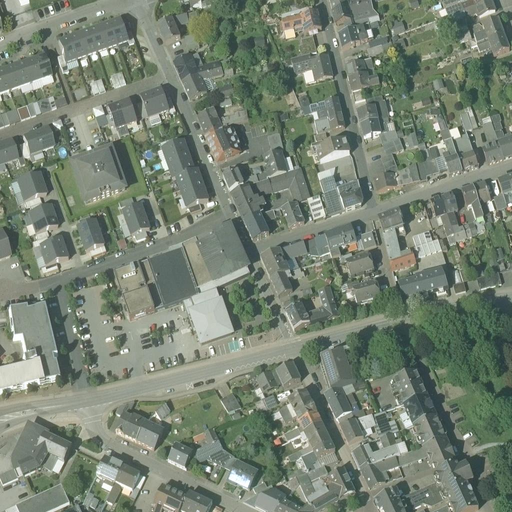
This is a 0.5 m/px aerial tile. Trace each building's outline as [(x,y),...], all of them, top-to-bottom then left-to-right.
[(190,0),(190,1),(193,9),(201,7),(201,5),(209,3),(209,5),(217,3),(218,3),(216,0),(190,0)] [(217,3),(219,9),(231,5),(229,0),(216,0),(218,3),(217,3)] [(338,0),(329,2),(332,14),(349,10),(368,6),(367,0),(338,0)] [(419,9),(416,0),(414,0),(408,2),(411,12),(419,9)] [(461,6),(464,12),(491,2),(490,0),(471,0),(472,2),(461,6)] [(252,1),(244,3),(246,10),(254,8),(252,1)] [(495,13),(491,2),(464,12),(456,15),(458,21),(464,19),(466,18),(466,19),(477,15),(479,19),(495,13)] [(368,6),(349,10),(352,22),(358,21),(357,17),(370,14),(368,6)] [(456,15),(464,12),(461,6),(445,12),(447,18),(450,17),(456,15)] [(299,13),(301,19),(313,16),(312,10),(299,13)] [(343,24),(352,22),(349,10),(332,14),(335,26),(343,24)] [(301,19),(299,13),(283,17),(284,23),(301,19)] [(358,21),(352,22),(352,24),(368,21),(376,19),(370,14),(357,17),(358,21)] [(282,24),(284,34),(293,32),(303,30),(303,33),(304,37),(321,32),(317,15),(313,16),(301,19),(284,23),(282,24)] [(453,25),(464,21),(464,19),(458,21),(456,15),(450,17),(452,23),(453,25)] [(175,20),(172,22),(175,28),(188,25),(188,22),(186,17),(175,20)] [(439,27),(452,23),(450,17),(447,18),(437,22),(439,25),(439,27)] [(351,26),(352,32),(363,29),(369,27),(368,21),(352,24),(353,26),(351,26)] [(453,25),(455,31),(467,27),(464,21),(453,25)] [(474,41),(477,47),(488,43),(503,37),(504,37),(498,21),(482,27),(486,38),(483,37),(475,40),(474,41)] [(120,22),(109,26),(117,48),(118,48),(126,45),(128,44),(125,36),(120,22)] [(180,41),(175,28),(172,22),(157,28),(165,47),(180,41)] [(343,24),(345,35),(352,32),(351,26),(353,26),(352,24),(352,22),(343,24)] [(401,23),(390,27),(394,37),(405,32),(401,23)] [(452,23),(439,27),(442,36),(455,31),(453,25),(452,23)] [(369,27),(363,29),(364,34),(379,29),(377,24),(369,27)] [(437,38),(442,36),(439,27),(439,25),(433,27),(437,38)] [(107,51),(117,48),(109,26),(99,29),(107,51)] [(471,40),(467,28),(456,32),(460,44),(471,40)] [(106,52),(107,51),(99,29),(89,33),(97,55),(99,54),(106,52)] [(338,37),(342,53),(354,48),(367,44),(367,43),(365,36),(364,34),(363,29),(352,32),(345,35),(338,37)] [(294,35),(293,32),(284,34),(286,42),(295,39),(294,35)] [(87,59),(97,55),(89,33),(79,37),(87,59)] [(184,39),(186,47),(209,41),(207,33),(184,39)] [(131,34),(125,36),(128,44),(129,47),(135,45),(131,34)] [(371,34),(365,36),(367,43),(367,44),(364,45),(365,46),(374,43),(371,34)] [(76,62),(87,59),(79,37),(69,40),(76,62)] [(503,37),(488,43),(491,52),(494,58),(509,53),(503,37)] [(263,38),(253,40),(255,49),(265,47),(263,38)] [(301,59),(309,57),(316,55),(312,39),(301,42),(302,47),(299,51),(301,59)] [(66,66),(76,62),(69,40),(58,44),(63,57),(66,66)] [(368,45),(370,51),(381,48),(387,46),(385,41),(368,45)] [(403,41),(392,45),(395,53),(406,49),(403,41)] [(483,55),(491,52),(488,43),(477,47),(479,54),(482,53),(483,55)] [(186,47),(188,53),(199,50),(198,44),(186,47)] [(126,45),(118,48),(120,53),(128,50),(126,45)] [(381,48),(383,55),(393,52),(391,45),(387,46),(381,48)] [(383,55),(381,48),(370,51),(367,52),(369,59),(383,55)] [(191,59),(196,70),(203,69),(197,56),(191,59)] [(44,57),(33,61),(41,83),(51,79),(44,57)] [(66,66),(63,57),(57,59),(63,76),(68,74),(68,73),(66,66)] [(311,62),(309,57),(291,62),(294,77),(304,75),(313,72),(311,62)] [(460,61),(464,72),(475,68),(472,57),(460,61)] [(173,66),(181,84),(198,77),(196,70),(191,59),(190,58),(173,66)] [(313,72),(315,84),(332,80),(327,58),(311,62),(313,72)] [(30,86),(41,83),(33,61),(23,65),(30,86)] [(219,64),(221,71),(231,68),(229,61),(219,64)] [(76,62),(66,66),(68,73),(79,69),(76,62)] [(345,68),(349,82),(366,78),(365,73),(373,71),(371,62),(370,62),(345,68)] [(196,70),(198,77),(221,71),(219,64),(203,69),(196,70)] [(20,90),(30,86),(23,65),(12,68),(20,90)] [(10,94),(20,90),(12,68),(2,72),(10,94)] [(233,77),(231,68),(221,71),(223,77),(233,77)] [(223,77),(221,71),(198,77),(201,83),(208,81),(223,77)] [(0,96),(10,94),(2,72),(0,72),(0,96)] [(307,86),(315,84),(313,72),(304,75),(307,86)] [(116,77),(120,88),(125,86),(121,75),(116,77)] [(120,88),(116,77),(110,79),(114,90),(120,88)] [(201,83),(198,77),(181,84),(189,103),(207,95),(206,94),(201,83)] [(368,83),(366,78),(349,82),(352,95),(369,91),(379,89),(377,81),(368,83)] [(51,79),(41,83),(43,89),(53,85),(51,79)] [(441,80),(431,83),(435,93),(444,90),(441,80)] [(201,83),(206,94),(213,91),(208,81),(201,83)] [(101,82),(95,84),(99,95),(105,93),(101,82)] [(30,86),(32,92),(33,93),(43,89),(41,83),(30,86)] [(94,97),(99,95),(95,84),(90,86),(94,97)] [(30,86),(20,90),(22,96),(32,92),(30,86)] [(216,93),(219,102),(229,99),(233,98),(231,89),(216,93)] [(161,91),(151,95),(158,117),(169,114),(164,101),(161,91)] [(52,99),(56,110),(67,106),(63,95),(52,99)] [(149,121),(158,117),(151,95),(140,99),(142,104),(148,119),(148,121),(149,121)] [(353,99),(355,105),(365,102),(366,102),(364,96),(353,99)] [(302,110),(309,108),(306,98),(298,100),(300,111),(302,110)] [(365,102),(367,109),(373,108),(383,106),(383,105),(382,98),(366,102),(365,102)] [(47,101),(51,112),(56,110),(52,99),(47,101)] [(169,114),(170,116),(175,114),(170,99),(164,101),(169,114)] [(219,102),(221,109),(231,106),(229,99),(219,102)] [(429,99),(420,102),(423,109),(431,106),(429,99)] [(41,103),(45,114),(51,112),(47,101),(41,103)] [(314,124),(317,137),(325,135),(344,130),(337,101),(310,108),(311,115),(320,113),(322,122),(314,124)] [(36,104),(40,116),(45,114),(41,103),(36,104)] [(129,103),(119,106),(126,128),(137,125),(135,120),(131,108),(129,103)] [(36,117),(40,116),(36,104),(32,106),(36,117)] [(142,104),(137,106),(141,118),(142,121),(148,119),(142,104)] [(373,108),(373,110),(374,110),(378,123),(387,121),(388,121),(384,104),(383,105),(383,106),(373,108)] [(26,108),(30,119),(36,117),(32,106),(26,108)] [(117,132),(126,128),(119,106),(108,110),(111,117),(115,128),(116,132),(117,132)] [(135,120),(141,118),(137,106),(131,108),(135,120)] [(30,119),(26,108),(17,111),(21,123),(30,119)] [(93,111),(96,120),(104,117),(101,108),(93,111)] [(302,110),(304,117),(311,115),(310,108),(309,108),(302,110)] [(469,120),(473,119),(470,109),(465,110),(467,116),(468,120),(469,120)] [(377,123),(378,123),(374,110),(373,110),(367,111),(357,114),(360,128),(377,123)] [(16,112),(5,115),(9,127),(20,123),(16,112)] [(197,120),(204,136),(221,129),(220,126),(214,112),(197,120)] [(235,116),(235,118),(236,118),(239,125),(248,123),(246,113),(235,116)] [(0,117),(4,129),(9,127),(5,115),(0,117)] [(287,116),(276,119),(278,125),(288,122),(287,116)] [(473,119),(469,120),(468,120),(467,116),(460,118),(465,134),(471,132),(472,132),(477,130),(473,119)] [(104,117),(96,120),(100,133),(109,130),(105,119),(104,117)] [(115,128),(111,117),(105,119),(109,130),(115,128)] [(161,125),(158,117),(149,121),(152,129),(161,125)] [(491,126),(494,135),(501,133),(501,132),(499,124),(500,123),(498,117),(489,120),(491,126)] [(227,128),(239,125),(236,118),(235,118),(224,121),(225,124),(220,126),(221,129),(227,128)] [(482,122),(484,128),(491,126),(489,120),(482,122)] [(378,123),(377,123),(381,137),(387,135),(385,128),(388,127),(387,121),(378,123)] [(52,126),(55,134),(64,131),(61,122),(52,126)] [(440,134),(447,131),(444,122),(437,124),(440,134)] [(379,137),(381,137),(377,123),(360,128),(364,141),(379,137)] [(387,135),(395,133),(393,125),(388,127),(385,128),(387,135)] [(55,134),(52,126),(46,128),(47,131),(49,136),(55,134)] [(487,144),(491,143),(496,141),(494,135),(491,126),(484,128),(482,129),(487,144)] [(129,135),(126,128),(117,132),(119,139),(129,135)] [(204,136),(208,144),(229,134),(227,128),(221,129),(204,136)] [(451,143),(460,139),(457,130),(448,133),(451,143)] [(47,131),(35,136),(41,154),(54,149),(53,148),(49,136),(47,131)] [(440,134),(444,145),(451,143),(448,133),(447,131),(440,134)] [(379,137),(382,147),(398,141),(395,133),(387,135),(381,137),(379,137)] [(503,140),(501,133),(494,135),(496,141),(498,146),(502,144),(501,141),(503,140)] [(49,136),(53,148),(59,145),(55,134),(49,136)] [(239,156),(229,134),(208,144),(217,166),(239,156)] [(314,138),(315,143),(321,142),(327,141),(325,135),(317,137),(314,138)] [(418,148),(415,135),(406,138),(409,150),(418,148)] [(29,158),(41,154),(35,136),(22,140),(24,145),(29,158)] [(267,139),(272,157),(280,155),(283,154),(279,136),(267,139)] [(461,142),(452,145),(462,175),(478,170),(467,137),(460,139),(461,142)] [(166,144),(168,149),(179,146),(177,140),(167,143),(166,144)] [(382,147),(386,158),(392,156),(403,152),(399,141),(382,147)] [(498,146),(496,141),(491,143),(493,147),(489,149),(482,151),(487,167),(503,161),(498,146)] [(498,146),(503,161),(511,158),(511,141),(506,143),(502,144),(498,146)] [(316,151),(320,165),(349,156),(345,142),(323,149),(315,151),(316,151)] [(312,152),(316,151),(315,151),(323,149),(321,143),(311,146),(312,152)] [(449,179),(462,175),(452,145),(451,143),(444,145),(449,157),(443,159),(447,173),(449,179)] [(11,144),(0,147),(0,152),(5,166),(17,162),(16,157),(11,144)] [(162,153),(165,162),(187,154),(184,144),(179,146),(168,149),(161,152),(162,153)] [(29,158),(24,145),(19,147),(21,155),(23,161),(29,159),(29,158)] [(422,163),(423,165),(436,161),(437,161),(434,150),(426,152),(425,148),(419,150),(422,163)] [(157,154),(160,164),(165,162),(162,153),(157,154)] [(29,158),(29,159),(31,165),(44,160),(41,154),(29,158)] [(89,199),(91,204),(120,194),(118,189),(123,187),(113,158),(108,160),(106,154),(77,164),(79,170),(73,172),(83,201),(89,199)] [(165,162),(169,172),(191,164),(187,154),(165,162)] [(17,162),(20,168),(25,167),(23,161),(21,155),(16,157),(17,162)] [(268,174),(270,181),(283,177),(286,176),(286,175),(282,162),(280,155),(272,157),(263,159),(268,174)] [(398,173),(392,156),(386,158),(380,161),(387,177),(398,173)] [(437,161),(436,161),(440,175),(447,173),(443,159),(437,161)] [(282,162),(286,175),(294,173),(290,160),(282,162)] [(427,179),(440,175),(436,161),(423,165),(427,179)] [(169,172),(165,162),(160,164),(164,174),(169,172)] [(427,182),(423,165),(422,163),(415,166),(420,184),(427,182)] [(172,182),(175,181),(194,174),(191,164),(169,172),(172,182)] [(399,174),(403,188),(420,184),(415,166),(399,174)] [(229,193),(243,188),(241,183),(237,172),(222,178),(229,193)] [(283,177),(287,191),(290,190),(304,186),(300,172),(286,176),(283,177)] [(317,176),(319,184),(332,180),(329,172),(317,176)] [(33,173),(20,177),(22,183),(35,178),(33,173)] [(175,181),(179,191),(201,183),(198,173),(194,174),(175,181)] [(256,178),(258,186),(268,183),(267,182),(270,181),(268,174),(256,178)] [(373,181),(376,194),(403,188),(399,174),(393,177),(373,181)] [(511,176),(497,181),(502,197),(503,197),(511,193),(511,176)] [(17,185),(20,195),(42,187),(39,177),(35,178),(22,183),(17,185)] [(271,195),(272,195),(287,191),(283,177),(270,181),(267,182),(268,183),(271,195)] [(256,178),(241,183),(243,188),(245,187),(246,190),(258,186),(256,178)] [(319,184),(324,197),(338,193),(333,179),(332,180),(319,184)] [(179,191),(182,201),(205,193),(201,183),(179,191)] [(247,190),(247,191),(251,199),(255,198),(256,200),(271,195),(268,183),(247,190)] [(11,187),(14,197),(20,195),(17,185),(11,187)] [(290,190),(295,207),(296,206),(307,203),(309,202),(307,196),(304,186),(290,190)] [(358,186),(354,187),(350,189),(338,193),(324,197),(327,207),(331,219),(344,214),(339,200),(360,194),(358,186)] [(484,186),(472,190),(483,220),(490,218),(485,205),(489,203),(484,186)] [(46,198),(42,187),(20,195),(24,205),(39,200),(46,198)] [(477,222),(483,220),(472,190),(461,193),(467,211),(471,209),(476,223),(477,222)] [(231,198),(241,220),(257,213),(264,209),(262,204),(255,208),(251,199),(247,191),(231,198)] [(208,204),(205,193),(182,201),(186,211),(188,211),(199,207),(208,204)] [(506,206),(511,203),(511,193),(503,197),(506,206)] [(339,200),(344,214),(361,208),(363,205),(360,194),(339,200)] [(24,205),(20,195),(14,197),(18,207),(24,205)] [(452,196),(441,200),(451,230),(456,228),(457,231),(458,230),(453,215),(458,213),(452,196)] [(318,199),(321,209),(327,207),(324,197),(318,199)] [(493,200),(498,213),(504,210),(500,197),(493,200)] [(314,224),(325,221),(321,209),(318,199),(309,202),(307,203),(314,224)] [(26,211),(29,210),(41,206),(39,200),(24,205),(26,211)] [(133,200),(119,205),(121,211),(135,206),(133,200)] [(443,227),(447,240),(454,238),(451,230),(441,200),(430,203),(436,221),(440,219),(443,227)] [(43,211),(41,206),(29,210),(31,215),(43,211)] [(281,211),(289,232),(304,226),(296,206),(295,207),(281,211)] [(188,211),(190,216),(201,212),(199,207),(188,211)] [(331,219),(327,207),(321,209),(325,221),(331,219)] [(123,214),(127,227),(145,220),(141,208),(123,214)] [(28,217),(31,227),(54,219),(50,209),(43,211),(31,215),(28,217)] [(244,226),(259,219),(257,213),(241,220),(244,226)] [(266,216),(268,223),(275,221),(273,214),(266,216)] [(379,220),(384,236),(393,234),(403,230),(398,214),(379,220)] [(260,218),(259,219),(244,226),(244,227),(252,244),(253,245),(269,237),(262,222),(268,223),(266,216),(260,218)] [(26,229),(31,227),(28,217),(22,219),(26,229)] [(490,218),(483,220),(485,227),(492,224),(490,218)] [(57,230),(54,219),(31,227),(35,237),(46,233),(57,230)] [(78,224),(80,229),(92,225),(89,220),(78,224)] [(149,233),(145,220),(127,227),(131,239),(134,238),(146,234),(149,233)] [(476,223),(473,225),(477,237),(485,234),(483,227),(479,229),(477,222),(476,223)] [(95,224),(92,225),(80,229),(77,230),(81,243),(100,236),(95,224)] [(473,225),(467,227),(471,239),(477,237),(473,225)] [(125,241),(131,239),(127,227),(120,229),(125,241)] [(456,244),(471,239),(467,227),(458,230),(457,231),(456,228),(451,230),(454,238),(456,244)] [(114,276),(130,323),(182,305),(190,302),(194,314),(220,304),(216,292),(250,277),(247,271),(247,270),(242,258),(229,229),(219,233),(219,231),(181,248),(182,253),(139,268),(138,267),(114,276)] [(330,256),(332,262),(340,259),(339,254),(342,253),(342,250),(356,246),(354,240),(351,230),(324,238),(328,248),(330,256)] [(405,237),(403,230),(393,234),(395,240),(405,237)] [(35,237),(37,243),(47,240),(48,239),(46,233),(35,237)] [(0,262),(10,259),(1,234),(0,234),(0,262)] [(134,238),(136,244),(148,240),(146,234),(134,238)] [(383,238),(390,264),(397,261),(396,259),(392,241),(395,240),(393,234),(384,236),(383,237),(383,238)] [(429,234),(423,235),(427,246),(432,244),(429,234)] [(359,238),(363,252),(373,249),(376,248),(372,235),(359,238)] [(423,235),(418,237),(421,248),(427,246),(423,235)] [(86,255),(89,254),(104,249),(100,236),(81,243),(86,255)] [(418,237),(412,239),(416,250),(421,248),(418,237)] [(315,242),(318,252),(328,248),(324,238),(315,242)] [(358,254),(363,252),(359,238),(354,240),(356,246),(358,254)] [(454,238),(447,240),(449,246),(456,244),(454,238)] [(49,245),(47,240),(37,243),(32,245),(34,251),(39,249),(49,245)] [(39,249),(43,259),(65,252),(61,241),(49,245),(39,249)] [(123,241),(117,244),(120,253),(127,251),(123,241)] [(443,241),(438,243),(441,253),(442,254),(447,253),(443,241)] [(315,242),(303,246),(306,255),(320,259),(318,252),(315,242)] [(438,242),(432,244),(436,255),(441,253),(438,243),(438,242)] [(432,244),(427,246),(430,256),(436,255),(432,244)] [(280,254),(284,263),(294,260),(306,255),(303,246),(280,254)] [(427,246),(421,248),(425,258),(430,256),(427,246)] [(318,252),(320,259),(330,256),(328,248),(318,252)] [(421,248),(416,250),(419,260),(425,258),(421,248)] [(34,251),(37,261),(43,259),(39,249),(34,251)] [(106,254),(104,249),(89,254),(91,260),(106,254)] [(416,250),(410,251),(411,253),(414,262),(419,260),(416,250)] [(504,261),(501,250),(494,252),(497,263),(504,261)] [(68,262),(65,252),(43,259),(46,269),(56,266),(68,262)] [(399,257),(396,259),(397,261),(390,264),(392,274),(415,266),(414,262),(411,253),(399,257)] [(260,260),(270,281),(289,275),(284,263),(280,254),(260,260)] [(339,260),(341,265),(346,264),(353,262),(351,256),(339,260)] [(349,272),(351,279),(373,272),(368,257),(353,262),(346,264),(347,266),(345,267),(347,272),(349,272)] [(37,261),(41,271),(46,269),(43,259),(37,261)] [(284,263),(289,275),(298,271),(294,260),(284,263)] [(499,271),(496,261),(489,263),(492,273),(499,271)] [(58,272),(56,266),(46,269),(41,271),(43,277),(58,272)] [(289,280),(290,283),(304,279),(303,275),(301,276),(300,272),(289,275),(290,279),(289,280)] [(403,303),(448,292),(441,272),(423,276),(423,277),(415,279),(416,280),(398,285),(403,303)] [(465,272),(459,274),(463,285),(468,283),(465,272)] [(270,281),(278,300),(292,294),(286,281),(289,280),(290,279),(289,275),(270,281)] [(476,281),(479,292),(490,289),(490,290),(501,287),(499,281),(498,275),(487,278),(485,279),(476,281)] [(347,287),(348,292),(353,291),(360,289),(358,283),(347,287)] [(355,299),(357,307),(380,300),(375,284),(360,289),(353,291),(353,293),(352,295),(353,299),(355,299)] [(453,288),(455,296),(465,294),(463,285),(453,288)] [(300,294),(302,300),(312,297),(310,291),(300,294)] [(309,320),(307,323),(309,327),(337,319),(330,292),(319,295),(324,313),(320,315),(320,316),(309,320)] [(288,298),(290,303),(297,301),(302,300),(300,294),(299,293),(288,298)] [(182,305),(189,324),(194,323),(191,315),(194,314),(190,302),(182,305)] [(220,304),(194,314),(191,315),(194,323),(189,324),(193,336),(197,334),(202,346),(231,336),(220,304)] [(340,306),(336,313),(342,317),(347,310),(340,306)] [(20,341),(25,361),(37,359),(39,369),(40,369),(43,383),(49,381),(50,385),(61,382),(57,365),(55,365),(54,359),(58,358),(55,347),(52,348),(49,338),(53,337),(47,313),(44,314),(43,309),(26,313),(26,310),(8,312),(10,323),(13,323),(14,331),(11,332),(13,343),(20,341)] [(310,328),(309,327),(307,323),(301,310),(286,316),(294,333),(294,334),(310,328)] [(384,342),(391,366),(403,362),(395,338),(384,342)] [(347,373),(351,372),(346,357),(345,354),(345,353),(341,355),(347,373)] [(320,361),(330,394),(340,391),(351,387),(352,387),(349,380),(353,379),(351,372),(347,373),(341,355),(320,361)] [(27,368),(28,372),(39,369),(37,359),(25,361),(22,362),(23,369),(27,368)] [(292,367),(276,375),(280,384),(284,391),(300,384),(292,367)] [(23,369),(0,374),(0,378),(3,378),(28,372),(27,368),(23,369)] [(40,369),(39,369),(28,372),(3,378),(0,378),(0,396),(11,394),(10,391),(19,389),(19,392),(40,387),(39,384),(43,383),(40,369)] [(276,386),(280,384),(276,375),(275,372),(256,381),(260,390),(263,396),(278,389),(276,386)] [(393,382),(404,407),(427,400),(416,375),(393,382)] [(351,387),(355,394),(365,391),(363,384),(356,386),(352,387),(351,387)] [(351,387),(340,391),(344,399),(351,396),(355,394),(351,387)] [(263,396),(260,390),(253,393),(258,404),(262,402),(265,401),(263,396)] [(349,409),(344,399),(340,391),(330,394),(324,396),(336,422),(351,415),(349,409)] [(291,408),(294,415),(311,406),(306,395),(288,403),(291,408)] [(226,399),(234,413),(241,411),(232,396),(226,399)] [(344,399),(349,409),(356,406),(351,396),(344,399)] [(262,402),(266,412),(277,408),(273,398),(265,401),(262,402)] [(220,402),(228,415),(234,413),(226,399),(220,402)] [(427,400),(404,407),(407,415),(413,428),(435,420),(427,400)] [(262,402),(258,404),(255,405),(259,415),(266,412),(262,402)] [(115,416),(123,420),(125,417),(127,418),(134,405),(119,408),(115,416)] [(311,406),(294,415),(297,421),(299,426),(317,417),(311,406)] [(165,407),(155,415),(156,417),(160,422),(170,414),(165,407)] [(279,414),(282,420),(294,415),(291,408),(279,414)] [(352,417),(354,423),(355,423),(365,420),(363,413),(352,417)] [(274,424),(282,420),(279,414),(271,418),(274,424)] [(372,418),(374,427),(386,422),(383,414),(372,418)] [(147,425),(156,417),(155,415),(145,424),(147,425)] [(233,417),(235,424),(241,422),(239,415),(233,417)] [(285,426),(297,421),(294,415),(282,420),(285,426)] [(413,428),(407,415),(399,418),(405,431),(413,428)] [(124,438),(136,444),(145,424),(133,418),(132,421),(127,418),(125,417),(123,420),(116,435),(123,439),(124,438)] [(299,426),(302,432),(304,437),(322,428),(317,417),(299,426)] [(338,423),(340,428),(354,423),(352,417),(338,423)] [(365,420),(355,423),(359,432),(370,428),(374,427),(372,418),(365,420)] [(413,428),(423,450),(445,442),(435,420),(413,428)] [(363,440),(359,432),(355,423),(354,423),(340,428),(339,429),(348,447),(363,441),(363,440)] [(147,425),(145,424),(136,444),(154,453),(164,433),(147,425)] [(375,429),(379,440),(392,436),(391,435),(388,426),(387,424),(375,429)] [(388,426),(391,435),(397,432),(394,424),(388,426)] [(304,437),(310,449),(313,455),(331,446),(322,428),(304,437)] [(359,432),(363,440),(372,436),(370,428),(359,432)] [(22,446),(45,456),(52,441),(30,430),(22,446)] [(288,445),(304,437),(302,432),(300,432),(299,431),(285,438),(288,445)] [(205,439),(209,447),(218,443),(213,432),(193,440),(194,443),(196,443),(205,439)] [(396,449),(392,436),(379,440),(384,454),(396,449)] [(45,456),(54,461),(57,462),(64,465),(67,459),(68,459),(68,458),(68,457),(72,450),(52,441),(45,456)] [(431,469),(433,468),(454,461),(445,442),(423,450),(428,461),(431,469)] [(191,459),(201,465),(209,461),(223,454),(223,452),(218,443),(209,447),(193,455),(192,456),(191,459)] [(18,468),(23,479),(40,472),(42,469),(43,466),(48,469),(50,468),(53,463),(54,461),(45,456),(22,446),(20,451),(18,450),(13,460),(24,465),(23,466),(18,468)] [(331,446),(313,455),(317,463),(335,455),(331,446)] [(384,454),(377,456),(378,459),(374,461),(376,467),(395,460),(400,458),(401,458),(408,456),(405,446),(396,449),(384,454)] [(168,464),(185,472),(191,459),(192,456),(193,455),(191,450),(185,453),(176,448),(168,464)] [(352,455),(360,473),(376,467),(374,461),(372,458),(368,448),(352,455)] [(303,460),(313,455),(310,449),(300,454),(303,460)] [(408,456),(401,458),(400,458),(395,460),(398,469),(398,470),(405,468),(405,469),(428,461),(423,450),(408,456)] [(228,463),(234,461),(223,452),(223,454),(209,461),(210,464),(224,471),(228,463)] [(303,460),(300,454),(288,460),(290,466),(296,463),(301,461),(303,460)] [(312,466),(317,463),(313,455),(303,460),(301,461),(305,469),(312,466)] [(317,463),(321,471),(324,470),(339,463),(335,455),(317,463)] [(13,460),(12,462),(12,467),(14,471),(18,481),(23,479),(18,468),(23,466),(24,465),(13,460)] [(395,460),(376,467),(381,475),(385,474),(398,469),(395,460)] [(115,487),(115,485),(123,469),(105,461),(97,478),(105,482),(115,487)] [(224,471),(232,475),(234,470),(234,471),(237,466),(239,463),(234,461),(228,463),(224,471)] [(301,461),(296,463),(299,472),(303,478),(308,476),(305,469),(301,461)] [(433,468),(435,475),(457,467),(454,461),(433,468)] [(56,464),(51,473),(58,477),(64,465),(57,462),(56,464)] [(51,473),(56,464),(53,463),(50,468),(48,469),(43,466),(42,469),(50,474),(51,473)] [(315,473),(321,471),(317,463),(312,466),(315,473)] [(236,487),(249,493),(257,478),(244,472),(245,470),(237,466),(234,471),(234,470),(232,475),(227,485),(235,489),(236,487)] [(305,469),(308,476),(315,473),(312,466),(305,469)] [(381,477),(381,475),(376,467),(360,473),(369,492),(385,485),(384,483),(382,477),(381,477)] [(440,485),(448,503),(451,493),(466,486),(473,483),(473,482),(472,482),(466,468),(466,467),(458,470),(457,467),(435,475),(440,485)] [(140,477),(123,469),(115,485),(119,487),(132,493),(134,489),(140,477)] [(258,476),(245,470),(244,472),(257,478),(258,476)] [(302,495),(307,506),(309,511),(322,511),(339,502),(354,495),(344,472),(328,479),(324,470),(321,471),(315,473),(308,476),(303,478),(296,481),(299,489),(302,495)] [(0,477),(0,481),(3,488),(18,481),(14,471),(0,477)] [(303,478),(299,472),(293,474),(296,481),(303,478)] [(389,481),(385,474),(381,475),(381,477),(382,477),(384,483),(389,481)] [(134,489),(140,492),(145,480),(140,477),(134,489)] [(289,484),(293,494),(299,489),(296,481),(289,484)] [(115,487),(105,482),(101,490),(111,495),(115,487)] [(106,504),(112,507),(119,492),(119,487),(115,485),(115,487),(111,495),(106,504)] [(253,491),(256,497),(257,496),(267,491),(264,485),(253,491)] [(398,503),(402,511),(412,511),(423,507),(431,510),(445,504),(448,503),(440,485),(400,502),(400,503),(398,503)] [(469,491),(466,486),(451,493),(448,503),(450,508),(452,507),(456,497),(469,491)] [(17,511),(55,511),(69,506),(61,488),(16,508),(17,511)] [(257,496),(260,501),(274,494),(271,488),(267,491),(257,496)] [(134,489),(132,493),(129,499),(135,502),(140,492),(134,489)] [(187,501),(162,489),(153,508),(156,510),(158,505),(164,494),(175,499),(176,496),(187,501)] [(302,495),(299,489),(293,494),(290,498),(292,501),(294,503),(299,498),(302,495)] [(470,491),(469,491),(456,497),(452,507),(450,508),(451,511),(477,511),(478,511),(471,497),(472,497),(470,491)] [(378,509),(378,511),(402,511),(398,503),(400,503),(400,502),(396,493),(387,497),(387,498),(381,501),(379,503),(377,507),(378,509)] [(181,511),(187,501),(176,496),(175,499),(164,494),(158,505),(156,510),(154,511),(181,511)] [(287,501),(274,494),(260,501),(258,502),(255,509),(260,511),(278,511),(283,505),(284,503),(287,501)] [(83,506),(88,511),(89,509),(93,500),(94,497),(89,495),(83,506)] [(307,506),(302,495),(299,498),(302,505),(306,508),(307,506)] [(206,504),(189,496),(181,511),(223,511),(214,507),(213,510),(205,506),(206,504)] [(288,507),(292,501),(290,498),(287,501),(284,503),(283,505),(288,507)] [(99,503),(93,500),(89,509),(95,511),(99,503)]
